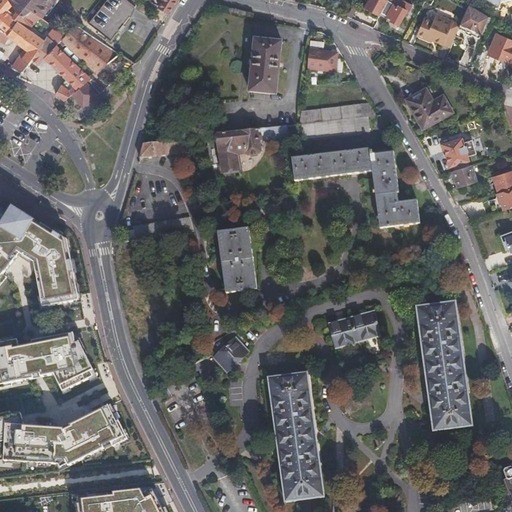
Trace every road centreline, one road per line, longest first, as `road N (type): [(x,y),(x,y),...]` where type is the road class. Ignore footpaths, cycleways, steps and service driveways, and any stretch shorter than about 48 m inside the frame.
road 1 (residential): [(345,27),(460,229),(511,371)]
road 2 (secondary): [(194,511),(121,355),(97,228)]
road 3 (secondary): [(106,205),(148,81),(192,0)]
road 4 (residential): [(345,27),(507,93)]
road 5 (tertiary): [(0,78),(61,132),(97,204)]
road 6 (unknown): [(303,35),(293,103),(216,118)]
